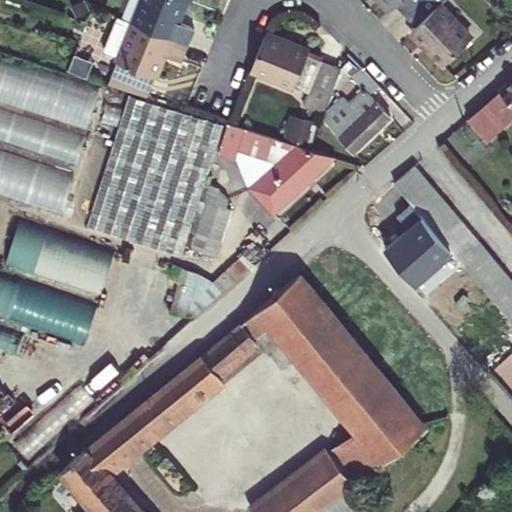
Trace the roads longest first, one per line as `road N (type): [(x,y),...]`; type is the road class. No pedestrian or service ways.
road 1 (residential): [(339,209),(36,467)]
road 2 (residential): [(339,209),(511,412)]
road 3 (residential): [(330,0),(443,119)]
road 4 (residential): [(443,119),(339,209)]
